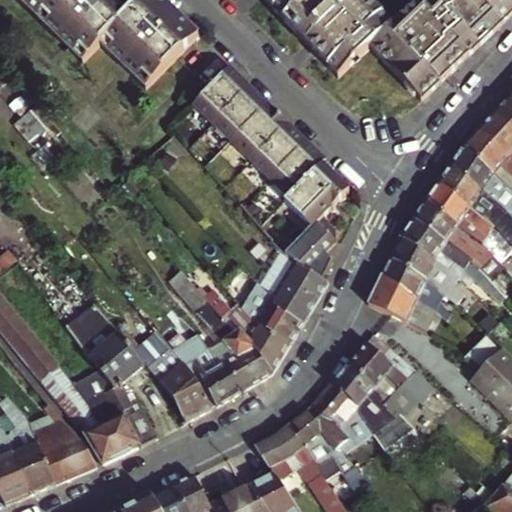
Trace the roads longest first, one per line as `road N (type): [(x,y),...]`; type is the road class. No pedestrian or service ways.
road 1 (residential): [(396,196),(319,360),(291,396),(251,424),(68,511)]
road 2 (residential): [(196,0),(396,196)]
road 3 (residential): [(511,60),(396,196)]
